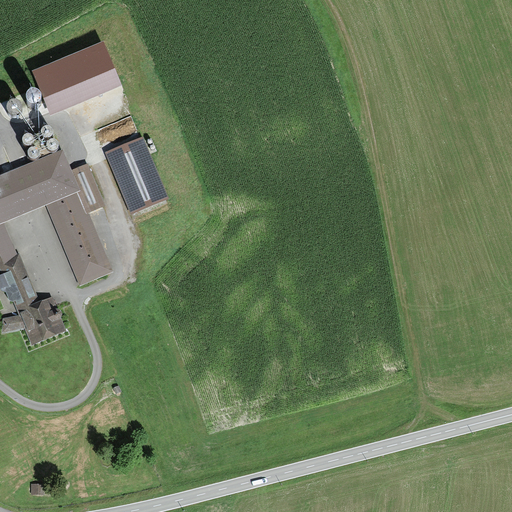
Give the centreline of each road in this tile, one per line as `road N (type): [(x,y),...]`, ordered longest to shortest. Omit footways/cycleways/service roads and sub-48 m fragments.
road 1 (track): [(326,0),(359,81),(419,386),(431,407),(464,425)]
road 2 (secondary): [(121,511),(511,413)]
road 3 (track): [(74,297),(120,274),(126,248),(77,115),(20,127),(0,123)]
road 4 (track): [(29,219),(54,277),(74,297),(96,367),(85,393),(55,408),(23,401),(0,383)]
